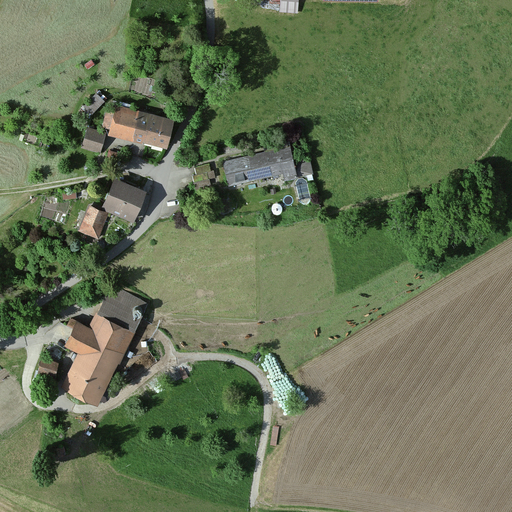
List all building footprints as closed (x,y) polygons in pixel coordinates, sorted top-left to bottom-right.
[(98,86),(84,100),(92,108),(106,93),(98,86)] [(174,119),(116,108),(110,137),(168,148),(174,119)] [(81,149),(101,155),(106,135),(87,129),(81,149)] [(266,153),(225,163),(230,187),(283,174),(285,181),(314,174),(311,160),(296,163),(291,142),(265,148),(266,153)] [(148,192),(115,180),(103,210),(136,223),(148,192)] [(79,232),(98,240),(109,215),(89,207),(79,232)] [(63,386),(100,404),(149,304),(110,285),(90,327),(77,321),(65,346),(79,353),(63,386)] [(39,377),(55,380),(58,364),(42,361),(39,377)]
